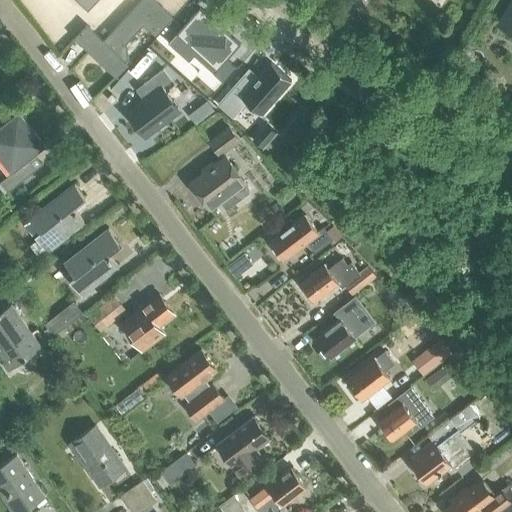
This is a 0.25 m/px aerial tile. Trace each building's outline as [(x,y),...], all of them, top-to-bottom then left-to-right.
[(144,23),(155,33),(173,15),(156,0),(141,0),(104,40),(87,23),(75,36),(117,75),(128,62),(117,52),(144,23)] [(511,0),(501,20),(511,26),(511,0)] [(205,11),(187,34),(223,61),(240,37),(205,11)] [(261,65),(222,100),(237,117),(254,102),(267,116),(304,83),(284,60),(269,73),(261,65)] [(151,93),(127,111),(146,136),(180,110),(162,85),(163,85),(171,78),(163,67),(143,82),(151,93)] [(8,190),(36,168),(29,159),(46,145),(18,111),(0,124),(0,157),(11,172),(0,181),(8,190)] [(267,123),(254,138),(263,146),(276,131),(267,123)] [(211,141),(220,153),(238,138),(229,126),(211,141)] [(249,192),(249,187),(244,180),(226,155),(191,181),(209,206),(231,190),(236,196),(242,197),(249,192)] [(84,220),(73,206),(86,197),(75,182),(30,216),(40,229),(37,231),(48,246),(84,220)] [(279,258),(282,256),(283,258),(306,241),(315,252),(332,239),(323,226),(318,230),(305,213),(293,222),(290,218),(276,229),(279,234),(270,240),(274,246),(272,248),(279,258)] [(117,264),(107,250),(119,240),(109,227),(64,260),(73,273),(69,276),(81,292),(117,264)] [(257,244),(228,261),(235,273),(265,257),(257,244)] [(347,264),(342,258),(329,268),(325,263),(302,281),(307,288),(304,291),(312,301),(315,299),(316,299),(339,281),(343,286),(345,284),(352,292),(374,275),(367,266),(359,272),(350,261),(347,264)] [(174,313),(160,294),(120,323),(141,350),(165,332),(159,325),(174,313)] [(115,295),(89,316),(101,330),(127,310),(115,295)] [(326,355),(329,353),(331,356),(356,337),(355,335),(375,320),(356,295),(335,311),(341,318),(316,336),(323,346),(321,348),(326,355)] [(46,325),(54,335),(84,312),(76,302),(46,325)] [(41,345),(11,303),(0,310),(0,355),(9,368),(41,345)] [(427,355),(416,363),(423,373),(451,351),(442,338),(424,352),(427,355)] [(214,382),(210,384),(205,378),(217,368),(202,349),(167,375),(183,395),(184,394),(189,400),(184,404),(197,421),(226,398),(214,382)] [(384,369),(394,362),(385,350),(348,378),(363,398),(390,377),(384,369)] [(457,372),(449,361),(426,379),(434,389),(457,372)] [(166,380),(159,371),(143,383),(150,392),(166,380)] [(421,425),(434,414),(412,385),(389,403),(394,408),(379,420),(393,438),(417,420),(421,425)] [(478,416),(469,403),(450,418),(460,431),(478,416)] [(265,456),(257,446),(269,437),(254,416),(217,444),(241,475),(265,456)] [(69,442),(100,485),(125,467),(95,424),(69,442)] [(455,469),(472,456),(456,434),(439,447),(436,442),(411,461),(426,481),(450,463),(455,469)] [(196,463),(187,451),(160,471),(170,483),(196,463)] [(0,493),(13,511),(21,511),(46,495),(16,453),(0,464),(0,493)] [(259,491),(250,498),(258,508),(275,495),(282,505),(307,486),(292,466),(267,485),(259,491)] [(494,493),(481,477),(468,487),(467,485),(449,499),(452,503),(447,507),(450,511),(472,511),(481,506),(485,511),(495,511),(511,499),(511,490),(507,484),(501,489),(501,488),(494,493)] [(120,494),(132,511),(138,511),(156,500),(141,480),(120,494)] [(246,511),(234,495),(209,511),(246,511)] [(511,511),(511,502),(499,511),(511,511)]
